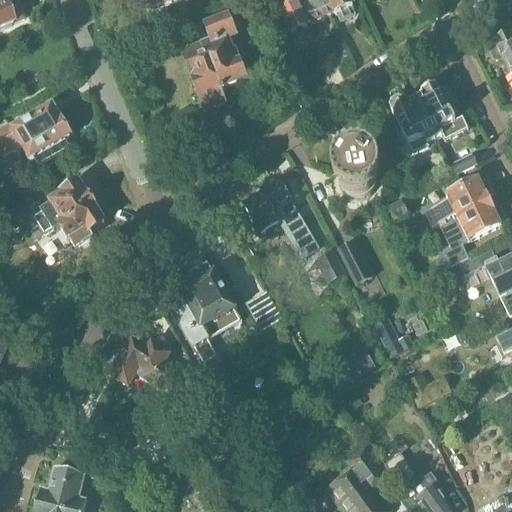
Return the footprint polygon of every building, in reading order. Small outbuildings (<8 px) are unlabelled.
[(0,0),(0,31),(13,26),(25,21),(18,4),(6,9),(4,10),(0,0)] [(142,0),(147,11),(154,14),(165,9),(166,12),(184,5),(184,4),(194,0),(142,0)] [(274,0),(291,38),(292,38),(295,44),(310,38),(307,31),(308,31),(307,29),(330,19),(322,2),(313,6),(310,0),(274,0)] [(322,2),(330,19),(335,16),(336,18),(337,18),(340,24),(355,18),(352,11),(353,11),(348,0),(310,0),(313,6),(322,2)] [(233,31),(243,27),(239,16),(206,29),(211,44),(182,55),(203,113),(224,106),(220,95),(225,93),(225,91),(246,83),(235,55),(241,52),(233,31)] [(511,41),(511,39),(495,47),(496,50),(492,52),(490,56),(494,63),(498,64),(502,62),(511,82),(511,41)] [(415,103),(436,143),(444,139),(446,144),(469,132),(463,120),(456,124),(445,103),(450,101),(451,97),(447,89),(443,88),(439,90),(437,88),(421,96),(423,99),(415,103)] [(436,143),(415,103),(408,106),(407,104),(405,105),(403,100),(399,99),(392,103),(391,107),(393,111),(391,112),(413,155),(436,143)] [(0,133),(0,157),(2,160),(22,149),(30,164),(35,161),(40,170),(71,152),(66,143),(71,140),(62,124),(56,127),(48,112),(18,129),(15,125),(0,133)] [(458,177),(477,167),(472,158),(453,167),(458,177)] [(357,202),(360,202),(362,201),(365,200),(367,199),(369,198),(371,197),(372,195),(373,194),(375,192),(376,190),(376,188),(377,186),(377,184),(377,181),(377,179),(376,176),(375,175),(374,172),(372,170),(371,168),(368,166),(366,165),(362,164),(360,163),(358,163),(356,163),(355,161),(344,165),(345,168),(344,169),(343,170),(342,172),(341,173),(340,175),(339,176),(339,178),(339,180),(339,181),(338,183),(339,186),(339,188),(340,190),(341,192),(342,194),(344,196),(346,198),(348,199),(351,200),(354,201),(357,202)] [(431,212),(440,229),(490,205),(487,199),(496,195),(489,180),(480,184),(480,183),(447,198),(449,203),(439,208),(431,212)] [(302,261),(318,252),(288,203),(290,202),(278,182),(261,192),(263,195),(243,207),(261,236),(279,224),(302,261)] [(89,237),(104,227),(79,187),(62,197),(63,198),(41,212),(54,233),(60,229),(69,243),(70,243),(75,251),(91,241),(89,237)] [(396,223),(408,217),(402,204),(389,211),(396,223)] [(440,229),(449,249),(467,241),(469,244),(502,229),(501,227),(509,223),(502,208),(494,212),(490,205),(440,229)] [(337,253),(355,290),(373,281),(354,244),(337,253)] [(459,266),(465,279),(485,269),(510,320),(511,319),(511,261),(499,268),(497,263),(492,254),(477,261),(476,258),(459,266)] [(344,278),(333,255),(315,264),(326,287),(344,278)] [(179,295),(180,295),(205,340),(219,332),(220,333),(239,322),(234,314),(234,313),(214,276),(213,277),(207,267),(190,276),(195,286),(179,295)] [(458,272),(436,281),(443,296),(464,286),(458,272)] [(205,340),(180,295),(165,304),(192,353),(193,352),(198,360),(212,352),(207,344),(208,344),(205,340)] [(278,314),(257,326),(262,335),(283,323),(278,314)] [(511,350),(511,332),(497,340),(504,354),(511,350)] [(168,399),(182,377),(165,366),(169,359),(153,348),(148,355),(133,345),(112,378),(128,388),(135,377),(168,399)] [(443,383),(411,400),(418,415),(450,398),(443,383)] [(355,396),(344,403),(351,414),(362,407),(355,396)] [(511,401),(502,406),(509,420),(511,418),(511,401)] [(453,441),(437,449),(450,476),(465,468),(453,441)] [(352,460),(360,469),(329,492),(343,511),(390,511),(377,493),(390,483),(383,473),(367,450),(352,460)] [(41,492),(37,508),(53,511),(85,511),(87,504),(79,502),(85,479),(96,481),(85,459),(68,456),(64,473),(55,471),(49,494),(41,492)] [(414,480),(403,465),(398,458),(386,467),(402,489),(401,489),(417,511),(451,511),(438,494),(442,491),(431,476),(423,482),(419,477),(414,480)] [(511,511),(511,506),(508,509),(504,501),(485,511),(511,511)]
